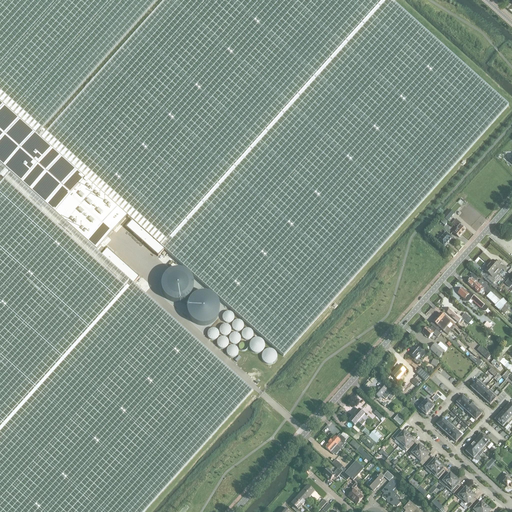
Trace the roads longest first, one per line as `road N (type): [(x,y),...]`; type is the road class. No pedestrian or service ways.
road 1 (tertiary): [(234,511),(488,228)]
road 2 (residential): [(455,451),(487,409),(463,391),(428,426)]
